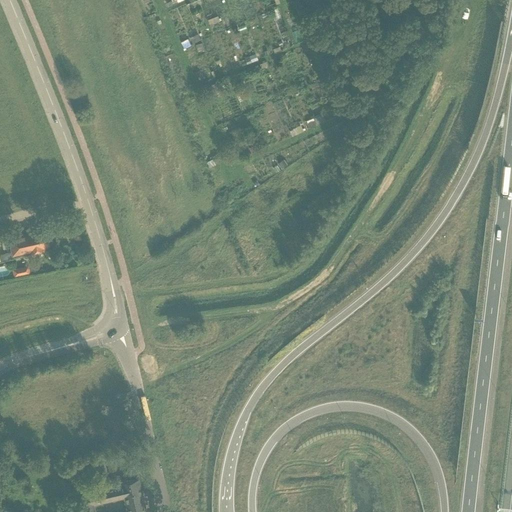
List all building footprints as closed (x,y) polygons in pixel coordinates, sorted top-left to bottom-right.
[(6,225),(0,226),(0,233),(0,234),(1,239),(9,236),(6,225)] [(36,233),(27,235),(9,239),(13,255),(30,251),(31,253),(44,250),(44,248),(49,247),(46,231),(36,233)] [(11,252),(0,254),(0,257),(1,260),(13,258),(11,252)] [(29,266),(15,269),(17,275),(30,273),(29,266)] [(61,467),(63,477),(82,473),(91,471),(93,477),(107,474),(104,457),(89,460),(79,463),(79,462),(61,467)] [(122,485),(114,487),(116,499),(124,497),(127,506),(144,502),(138,478),(121,482),(122,485)] [(78,496),(82,511),(95,511),(93,504),(116,499),(114,487),(110,488),(78,496)] [(145,511),(144,502),(127,506),(128,511),(145,511)]
